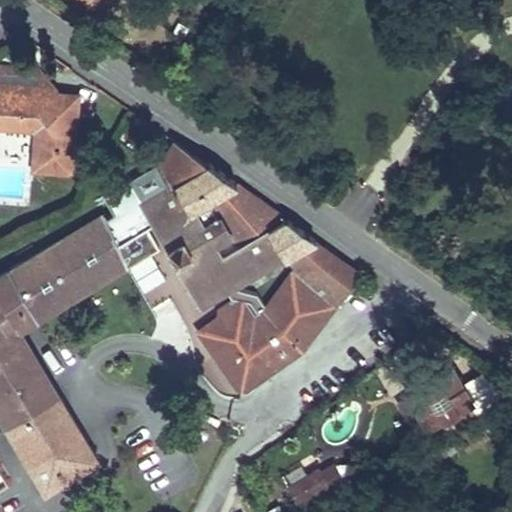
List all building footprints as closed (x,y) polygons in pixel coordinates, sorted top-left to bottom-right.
[(0,83),(59,89),(36,60),(0,58),(0,83)] [(0,83),(0,122),(31,124),(31,153),(75,148),(76,106),(72,106),(72,100),(76,100),(77,87),(65,86),(64,89),(59,89),(0,83)] [(0,473),(0,472),(0,415),(44,490),(96,459),(19,329),(159,246),(148,226),(154,222),(201,304),(226,289),(233,301),(219,308),(218,315),(198,329),(237,385),(246,387),(274,367),(275,362),(279,359),(284,360),(301,348),(317,327),(317,322),(319,319),(324,318),(359,272),(286,217),(279,221),(271,206),(245,188),(240,192),(234,183),(236,182),(173,139),(157,162),(103,194),(113,212),(106,216),(105,213),(0,275),(0,473)] [(234,183),(240,192),(245,188),(236,182),(234,183)] [(271,206),(279,221),(286,217),(271,206)] [(151,254),(128,265),(141,291),(164,280),(151,254)] [(427,426),(428,427),(430,426),(436,435),(476,412),(470,402),(473,401),(453,367),(408,393),(408,395),(427,426)] [(417,432),(427,426),(408,395),(399,401),(417,432)] [(458,436),(466,448),(488,434),(480,421),(458,436)] [(321,470),(332,490),(345,483),(334,463),(321,470)] [(289,485),(301,508),(332,490),(321,470),(319,468),(289,485)]
